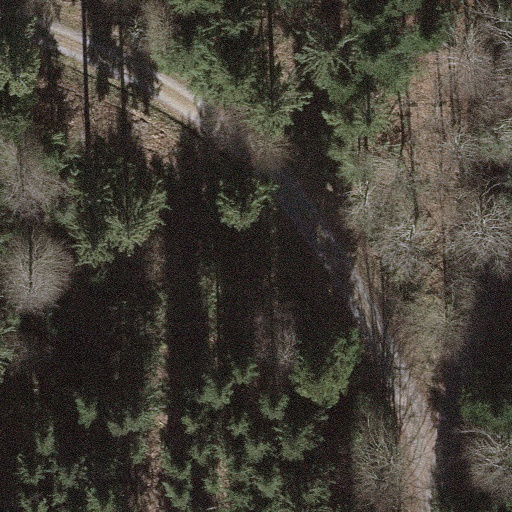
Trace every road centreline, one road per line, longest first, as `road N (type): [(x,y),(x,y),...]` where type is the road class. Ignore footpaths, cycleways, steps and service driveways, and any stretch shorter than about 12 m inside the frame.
road 1 (track): [(435,477),(331,256),(264,164),(166,92),(0,18)]
road 2 (track): [(511,144),(435,477)]
